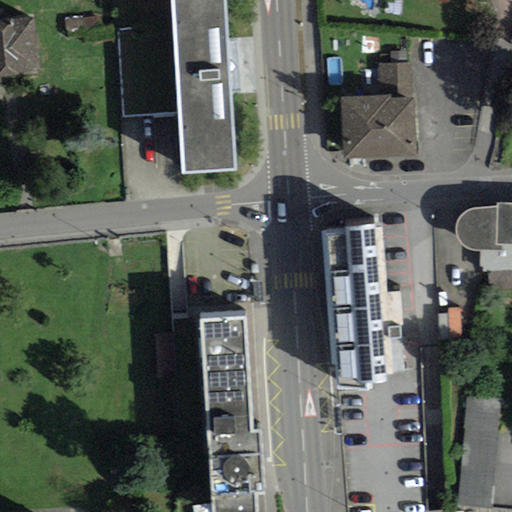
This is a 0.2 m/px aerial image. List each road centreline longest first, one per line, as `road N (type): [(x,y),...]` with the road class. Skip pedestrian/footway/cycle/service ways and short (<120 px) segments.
road 1 (tertiary): [(308,511),(288,201)]
road 2 (residential): [(0,227),(288,201)]
road 3 (tertiary): [(511,186),(288,201)]
road 4 (tertiary): [(288,201),(276,0)]
